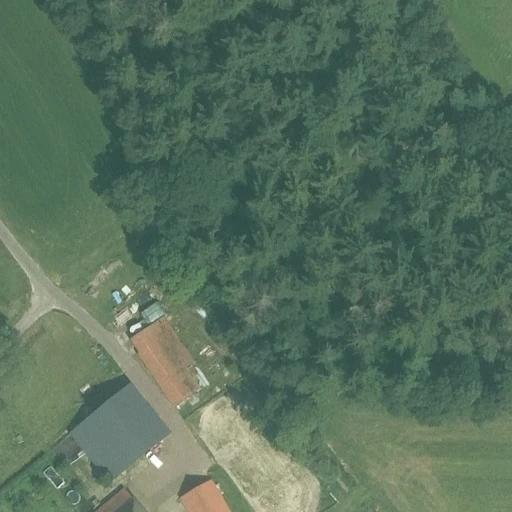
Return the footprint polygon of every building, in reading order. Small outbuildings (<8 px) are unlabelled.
[(162,337),(172,330),(163,317),(131,339),(140,352),(139,353),(176,407),(199,391),(162,337)] [(204,343),(215,354),(222,347),(211,336),(204,343)] [(72,434),(111,481),(158,443),(119,395),(72,434)] [(181,498),(189,511),(229,511),(211,481),(181,498)] [(144,511),(126,490),(99,511),(144,511)]
